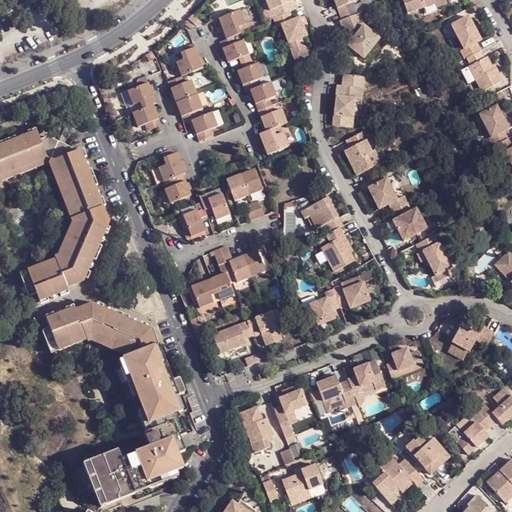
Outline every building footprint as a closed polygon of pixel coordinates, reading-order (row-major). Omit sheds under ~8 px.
[(294,0),(268,0),(275,17),(291,11),(294,10),(291,3),(295,1),(294,0)] [(363,12),(366,11),(362,0),(358,2),(356,0),(338,0),(347,19),(363,12)] [(439,8),(448,5),(446,0),(404,0),(409,14),(437,4),(439,8)] [(291,11),(275,17),(279,26),(283,24),(295,53),(306,49),(302,37),(308,35),(301,17),(294,19),(291,11)] [(241,12),(220,19),(223,28),(227,40),(235,37),(254,29),(251,22),(245,23),(241,12)] [(384,38),(368,25),(363,12),(347,19),(344,20),(351,36),(355,34),(358,37),(354,43),(352,45),(368,58),(384,38)] [(203,23),(196,16),(188,22),(197,28),(203,23)] [(462,52),(466,59),(468,59),(480,52),(481,51),(477,44),(482,41),(470,17),(450,28),(455,38),(458,36),(465,50),(462,52)] [(229,61),(240,58),(241,59),(250,56),(245,41),(237,44),(235,37),(227,40),(221,42),(229,61)] [(306,49),(295,53),(297,59),(308,54),(306,49)] [(200,59),(198,59),(194,50),(182,55),(184,61),(177,64),(182,76),(204,68),(200,59)] [(480,52),(468,59),(472,66),(470,68),(483,92),(504,82),(497,69),(493,71),(492,67),(487,58),(484,60),(480,52)] [(260,64),(245,70),(244,68),(238,71),(247,92),(251,90),(260,87),(258,81),(265,78),(260,64)] [(362,98),(366,74),(346,71),(344,83),(340,82),(339,94),(357,97),(362,98)] [(192,81),(185,84),(182,76),(168,82),(176,102),(197,95),(192,81)] [(255,101),(259,111),(273,106),(271,100),(278,97),(272,83),(260,87),(251,90),(255,101)] [(154,106),(156,104),(149,84),(128,92),(134,107),(140,104),(143,110),(154,106)] [(128,109),(131,107),(134,114),(143,110),(140,104),(134,107),(128,92),(123,94),(128,109)] [(336,114),(355,116),(357,97),(339,94),(336,114)] [(176,102),(184,122),(198,117),(196,112),(203,110),(197,95),(176,102)] [(157,115),(154,106),(143,110),(134,114),(133,114),(139,128),(146,126),(149,132),(161,125),(157,115)] [(283,109),(275,113),(273,106),(259,111),(263,123),(267,132),(274,129),(282,126),(288,124),(283,109)] [(492,137),(490,139),(494,146),(508,139),(505,131),(509,129),(498,106),(480,115),(492,137)] [(213,114),(192,121),(194,131),(199,142),(214,137),(212,130),(219,128),(213,114)] [(277,136),(284,133),(282,126),(274,129),(277,136)] [(284,133),(277,136),(274,129),(267,132),(260,134),(268,156),(290,147),(284,133)] [(357,175),(381,163),(375,151),(372,152),(367,141),(369,140),(365,130),(351,137),(355,146),(351,147),(345,150),(357,175)] [(0,178),(47,160),(54,163),(77,226),(57,266),(22,279),(29,298),(38,295),(39,302),(54,297),(57,296),(68,293),(67,288),(84,283),(90,269),(92,265),(102,244),(103,240),(111,225),(99,198),(97,193),(88,169),(86,164),(82,152),(73,155),(70,148),(50,139),(42,142),(38,134),(26,138),(21,140),(0,148),(0,178)] [(511,166),(511,147),(508,139),(494,146),(491,148),(496,157),(500,155),(505,153),(511,166)] [(169,151),(162,154),(164,159),(171,156),(169,151)] [(511,166),(505,153),(500,155),(511,178),(511,166)] [(184,173),(176,154),(171,156),(164,159),(166,165),(159,168),(164,181),(169,179),(182,174),(184,173)] [(0,178),(0,184),(48,167),(47,160),(0,178)] [(71,227),(77,226),(54,163),(47,160),(48,167),(71,227)] [(264,191),(256,170),(241,176),(249,197),(264,191)] [(171,204),(192,196),(187,189),(182,174),(169,179),(172,188),(165,190),(171,204)] [(249,197),(241,176),(227,181),(235,203),(249,197)] [(395,211),(410,204),(405,196),(399,199),(389,179),(371,187),(382,209),(391,204),(395,211)] [(221,189),(200,198),(201,202),(205,211),(211,209),(217,221),(231,216),(221,189)] [(332,229),(340,226),(343,224),(329,194),(302,207),(306,216),(308,214),(311,213),(317,226),(327,220),(332,229)] [(205,211),(201,202),(195,204),(198,211),(184,217),(192,238),(206,233),(201,220),(208,217),(205,211)] [(264,213),(260,202),(252,205),(256,216),(264,213)] [(250,218),(256,216),(252,205),(246,207),(250,218)] [(417,209),(394,220),(398,228),(404,240),(417,234),(427,229),(417,209)] [(308,214),(314,227),(317,226),(311,213),(308,214)] [(179,219),(187,239),(192,238),(184,217),(179,219)] [(394,220),(387,223),(391,231),(398,228),(394,220)] [(77,226),(71,227),(69,229),(54,261),(57,266),(77,226)] [(348,243),(340,226),(332,229),(328,231),(332,239),(322,244),(334,268),(355,258),(351,250),(349,251),(346,244),(348,243)] [(417,234),(421,242),(431,237),(427,229),(417,234)] [(446,277),(454,273),(436,234),(417,244),(425,260),(428,258),(431,264),(436,274),(443,271),(446,277)] [(262,250),(256,235),(248,238),(254,252),(243,257),(252,278),(266,272),(258,252),(262,250)] [(234,261),(227,246),(219,249),(224,259),(234,284),(237,282),(238,283),(252,278),(243,257),(234,261)] [(511,255),(509,252),(500,262),(511,274),(511,280),(511,281),(511,283),(511,255)] [(234,284),(224,259),(217,261),(223,275),(213,279),(218,293),(221,300),(235,295),(230,285),(234,284)] [(57,266),(54,261),(20,274),(22,279),(57,266)] [(511,274),(500,262),(496,265),(511,281),(511,280),(511,274)] [(443,271),(436,274),(439,280),(446,277),(443,271)] [(214,303),(211,296),(218,293),(213,279),(191,287),(200,309),(214,303)] [(325,290),(327,295),(310,302),(319,323),(336,316),(332,305),(341,300),(343,304),(350,302),(352,306),(361,302),(371,298),(364,281),(345,289),(342,283),(325,290)] [(214,303),(221,300),(218,293),(211,296),(214,303)] [(286,320),(280,306),(248,319),(254,333),(254,334),(263,330),(268,342),(280,337),(276,325),(286,320)] [(42,331),(49,349),(85,336),(86,339),(93,336),(128,351),(131,358),(156,348),(150,332),(137,327),(133,325),(110,315),(106,313),(93,307),(76,313),(75,310),(64,314),(60,316),(48,320),(51,328),(42,331)] [(230,349),(248,342),(246,336),(254,333),(248,319),(213,333),(221,353),(230,349)] [(194,331),(194,332),(201,330),(198,322),(192,325),(194,331)] [(489,343),(496,330),(485,324),(481,331),(463,322),(455,339),(472,348),(478,337),(489,343)] [(85,336),(49,349),(50,354),(86,340),(86,339),(85,336)] [(86,339),(86,340),(87,342),(93,342),(123,354),(125,359),(131,358),(128,351),(93,336),(86,339)] [(248,342),(230,349),(233,357),(251,350),(248,342)] [(173,382),(160,347),(156,348),(159,355),(157,356),(168,384),(173,382)] [(387,364),(392,377),(401,373),(399,369),(422,359),(417,348),(409,352),(406,347),(392,353),(395,361),(387,364)] [(89,462),(106,506),(135,495),(135,494),(133,489),(176,472),(183,469),(178,455),(185,452),(179,438),(174,423),(181,421),(178,414),(173,399),(177,397),(179,397),(173,382),(168,384),(157,356),(159,355),(156,348),(131,358),(125,359),(122,360),(150,432),(145,435),(147,440),(89,462)] [(349,380),(355,393),(363,390),(360,384),(372,380),(375,387),(385,384),(375,358),(353,368),(356,375),(348,378),(349,380)] [(401,373),(424,364),(422,359),(399,369),(401,373)] [(355,393),(349,380),(339,383),(335,375),(316,383),(323,401),(342,394),(347,407),(352,404),(356,415),(362,413),(355,393)] [(178,380),(173,382),(179,397),(184,395),(178,380)] [(478,410),(492,425),(499,417),(503,422),(511,414),(511,391),(506,385),(495,395),(502,403),(494,411),(487,402),(478,410)] [(274,407),(288,441),(296,438),(293,433),(295,433),(285,411),(306,402),(300,386),(278,396),(281,404),(274,407)] [(183,412),(177,397),(173,399),(178,414),(183,412)] [(257,442),(274,434),(269,421),(264,422),(262,419),(257,406),(239,413),(248,433),(252,432),(257,442)] [(492,433),(487,429),(492,425),(478,410),(474,414),(478,419),(464,432),(457,425),(451,431),(470,453),(492,433)] [(181,421),(174,423),(179,438),(186,436),(181,421)] [(248,433),(252,444),(257,442),(252,432),(248,433)] [(426,442),(433,436),(430,432),(424,439),(426,442)] [(432,471),(451,454),(433,436),(426,442),(424,439),(420,435),(416,439),(414,438),(407,444),(432,471)] [(284,463),(305,456),(301,445),(281,452),(284,463)] [(419,484),(426,477),(408,458),(401,464),(397,460),(374,482),(393,503),(399,497),(396,492),(393,490),(399,485),(400,485),(412,475),(415,479),(419,484)] [(511,459),(500,471),(502,473),(499,475),(497,474),(487,483),(503,500),(511,491),(511,459)] [(89,462),(84,464),(101,508),(106,506),(89,462)] [(290,501),(310,493),(308,490),(323,485),(315,465),(306,468),(301,470),(302,474),(296,476),(282,481),(290,501)] [(305,465),(294,469),(296,476),(302,474),(301,470),(306,468),(305,465)] [(135,494),(178,477),(176,472),(133,489),(135,494)] [(401,487),(404,490),(415,479),(412,475),(400,485),(399,485),(393,490),(396,492),(401,487)] [(269,481),(262,485),(270,503),(278,500),(269,481)] [(505,503),(511,496),(511,491),(503,500),(505,503)] [(310,493),(290,501),(292,506),(312,498),(310,493)] [(489,511),(492,509),(476,495),(467,505),(469,506),(464,511),(489,511)] [(225,511),(251,511),(238,503),(235,508),(230,505),(225,511)]
